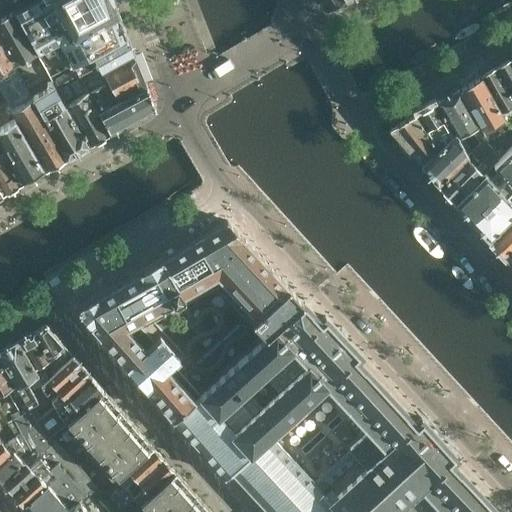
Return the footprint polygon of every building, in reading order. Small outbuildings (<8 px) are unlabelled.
[(127,35),(120,17),(118,11),(114,0),(33,0),(15,10),(32,41),(51,76),(72,64),(127,35)] [(51,76),(32,41),(15,10),(0,18),(0,37),(29,88),(51,76)] [(103,70),(134,53),(127,35),(72,64),(74,69),(78,74),(88,69),(88,67),(97,62),(102,71),(103,70)] [(33,96),(29,88),(0,37),(0,88),(17,118),(45,167),(67,155),(33,96)] [(145,83),(142,75),(134,53),(103,70),(107,77),(100,80),(99,77),(84,85),(97,109),(145,83)] [(511,65),(509,60),(495,68),(511,96),(511,65)] [(511,104),(511,96),(495,68),(481,76),(509,125),(511,122),(511,109),(510,106),(511,104)] [(97,109),(84,85),(78,74),(74,69),(54,81),(88,143),(110,131),(97,109)] [(510,128),(509,125),(481,76),(459,89),(486,137),(488,140),(491,139),(510,128)] [(88,143),(54,81),(52,78),(47,81),(47,83),(49,87),(33,96),(67,155),(88,143)] [(110,131),(155,107),(145,83),(97,109),(110,131)] [(486,137),(459,89),(437,101),(456,133),(457,135),(472,126),(481,141),(486,137)] [(456,133),(437,101),(415,114),(438,148),(456,133)] [(438,148),(415,114),(389,129),(389,130),(420,163),(438,148)] [(45,167),(17,118),(1,126),(0,123),(0,139),(23,181),(45,167)] [(438,183),(468,154),(460,140),(457,135),(456,133),(438,148),(420,163),(438,183)] [(455,201),(498,159),(495,154),(492,150),(494,148),(491,139),(488,140),(486,137),(481,141),(477,145),(468,154),(438,183),(455,201)] [(477,145),(475,141),(471,144),(467,137),(460,140),(468,154),(477,145)] [(23,181),(0,139),(0,189),(2,193),(23,181)] [(498,159),(510,147),(506,143),(495,154),(498,159)] [(511,145),(510,147),(498,159),(455,201),(506,257),(511,251),(511,145)] [(497,511),(450,461),(456,455),(421,417),(416,422),(408,414),(364,367),(356,358),(361,354),(325,316),(321,320),(312,311),(313,311),(304,303),(227,221),(163,259),(162,258),(139,272),(118,284),(97,296),(80,305),(79,311),(92,326),(101,336),(100,336),(113,351),(114,351),(161,403),(160,404),(174,419),(175,420),(192,439),(227,478),(233,472),(270,511),(497,511)] [(64,345),(46,324),(33,332),(49,359),(64,345)] [(49,359),(33,332),(18,340),(37,373),(35,374),(42,385),(57,371),(52,364),(44,368),(42,364),(49,359)] [(26,379),(35,374),(37,373),(18,340),(0,350),(0,358),(19,392),(30,409),(33,415),(42,409),(26,379)] [(57,371),(73,355),(64,345),(49,359),(52,364),(57,371)] [(57,408),(91,376),(73,355),(57,371),(42,385),(47,392),(55,385),(59,391),(51,399),(55,406),(57,408)] [(19,392),(0,358),(0,392),(5,390),(9,397),(19,392)] [(104,390),(91,376),(57,408),(63,415),(76,404),(81,410),(104,390)] [(211,511),(175,471),(153,446),(104,390),(81,410),(65,424),(143,511),(211,511)] [(63,415),(57,408),(55,406),(36,421),(47,440),(52,436),(65,424),(63,415)] [(96,487),(52,436),(47,440),(36,421),(33,415),(30,409),(14,418),(22,432),(26,440),(32,450),(34,450),(40,457),(45,463),(50,468),(57,476),(47,484),(24,505),(29,511),(66,511),(83,498),(96,487)] [(0,459),(20,443),(16,435),(8,421),(0,425),(0,427),(9,441),(5,444),(0,438),(0,459)] [(26,440),(22,432),(16,435),(20,443),(21,443),(26,440)] [(1,480),(24,461),(19,455),(25,451),(21,443),(20,443),(0,459),(0,478),(1,480)] [(11,491),(45,463),(40,457),(30,466),(25,460),(24,461),(1,480),(11,491)] [(47,484),(40,476),(50,468),(45,463),(11,491),(24,505),(47,484)] [(94,511),(83,498),(66,511),(94,511)]
